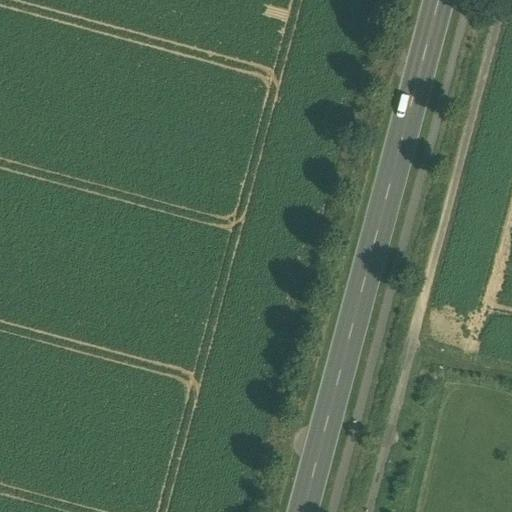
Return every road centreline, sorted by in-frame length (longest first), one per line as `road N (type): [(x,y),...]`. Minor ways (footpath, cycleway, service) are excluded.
road 1 (primary): [(442,0),(304,511)]
road 2 (track): [(370,511),(505,0)]
